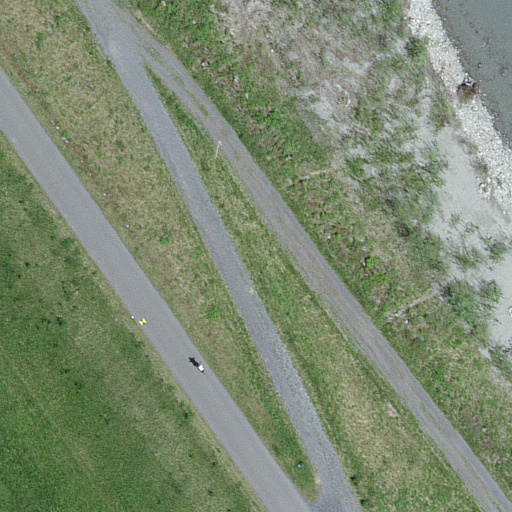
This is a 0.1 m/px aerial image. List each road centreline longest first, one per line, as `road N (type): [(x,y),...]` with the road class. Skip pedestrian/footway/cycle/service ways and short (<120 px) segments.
road 1 (track): [(99,8),(177,75),(503,511)]
road 2 (track): [(333,511),(231,275),(94,0)]
road 3 (track): [(0,103),(285,511)]
